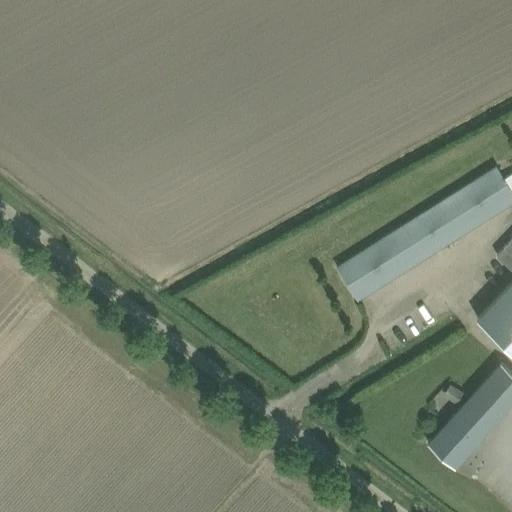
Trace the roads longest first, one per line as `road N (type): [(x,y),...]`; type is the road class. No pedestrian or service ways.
road 1 (unclassified): [(0,196),(406,511)]
road 2 (unknown): [(321,445),(511,294)]
